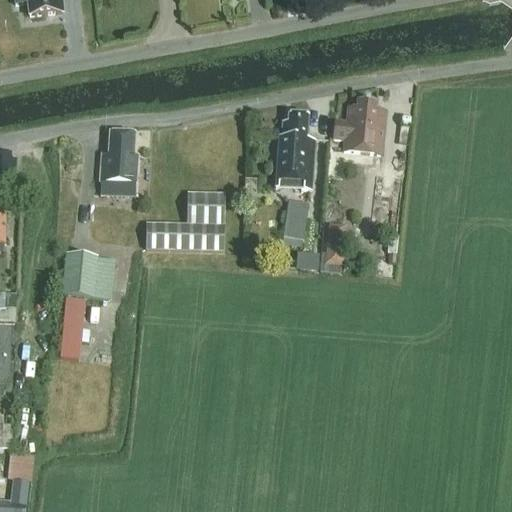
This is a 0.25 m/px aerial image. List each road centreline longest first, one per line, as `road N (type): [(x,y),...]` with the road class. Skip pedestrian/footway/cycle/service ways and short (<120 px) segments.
road 1 (unclassified): [(0,150),(511,59)]
road 2 (unclassified): [(0,77),(431,0)]
